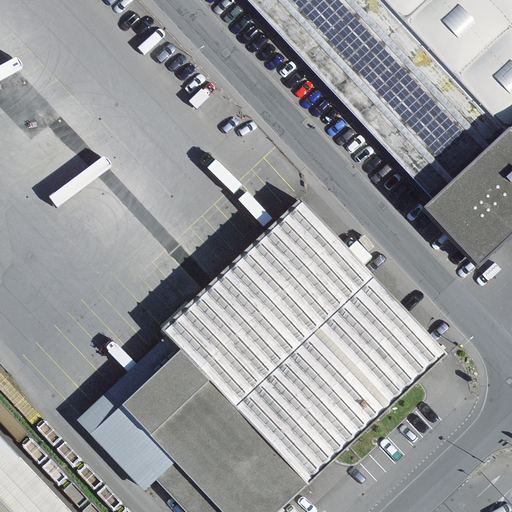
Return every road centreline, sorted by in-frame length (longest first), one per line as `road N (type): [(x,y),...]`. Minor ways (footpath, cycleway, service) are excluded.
road 1 (residential): [(163,0),(511,378)]
road 2 (residential): [(511,406),(402,511)]
